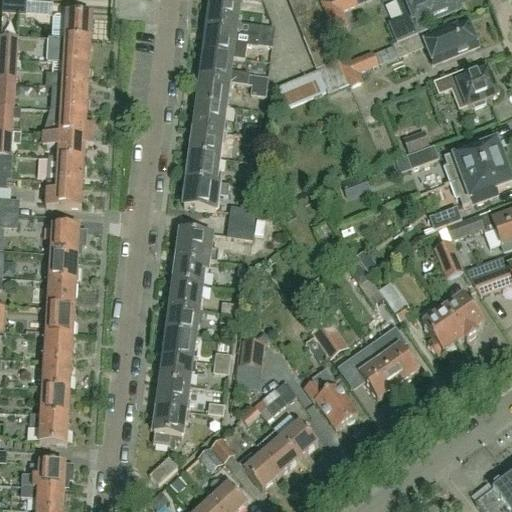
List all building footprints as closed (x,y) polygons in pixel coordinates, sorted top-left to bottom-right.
[(317,6),(314,0),(298,0),(288,4),(293,16),(317,6)] [(348,29),(342,15),(357,9),(353,0),(335,0),(321,5),(333,35),(348,29)] [(427,34),(424,26),(460,11),(454,0),(404,0),(395,4),(403,22),(390,28),(398,47),(427,34)] [(25,18),(26,5),(3,4),(2,17),(25,18)] [(321,18),(320,14),(317,6),(293,16),(297,27),(321,18)] [(210,7),(207,33),(239,37),(241,26),(236,25),(238,10),(210,7)] [(91,44),(93,20),(66,18),(66,19),(56,19),(54,22),(53,42),(91,44)] [(302,39),(326,29),(321,18),(297,27),(302,39)] [(399,62),(426,51),(428,57),(437,53),(442,65),(477,50),(468,27),(443,37),(442,34),(423,41),(422,38),(372,59),(372,57),(342,70),(351,91),(362,86),(358,77),(399,60),(399,62)] [(330,41),(326,29),(302,39),(306,51),(330,41)] [(273,41),(275,32),(260,30),(259,39),(273,41)] [(232,62),(232,61),(245,63),(247,49),(258,50),(258,49),(259,39),(239,37),(207,33),(204,58),(232,62)] [(0,63),(17,64),(18,40),(2,39),(0,63)] [(272,51),(273,41),(259,39),(258,49),(272,51)] [(335,52),(330,41),(306,51),(311,62),(335,52)] [(90,68),(91,44),(53,42),(49,42),(48,53),(64,54),(64,64),(64,67),(90,68)] [(340,64),(335,52),(311,62),(316,74),(317,73),(340,64)] [(230,75),(232,62),(204,58),(201,84),(233,88),(252,90),(267,92),(268,83),(249,81),(249,78),(230,75)] [(0,87),(16,88),(17,64),(0,63),(0,64),(0,87)] [(349,90),(340,64),(317,73),(318,75),(278,91),(286,113),(327,97),(328,98),(349,90)] [(53,66),(53,78),(47,78),(47,90),(88,92),(90,68),(64,67),(53,66)] [(499,96),(495,85),(492,86),(487,75),(469,83),(465,74),(434,87),(439,100),(451,95),(460,115),(474,109),(475,112),(486,108),(485,105),(497,100),(496,97),(499,96)] [(225,113),(227,98),(231,99),(233,88),(201,84),(197,109),(225,113)] [(0,87),(0,111),(14,112),(16,88),(0,87)] [(87,116),(88,92),(47,90),(46,102),(61,103),(61,112),(51,111),(50,115),(87,117),(87,116)] [(265,102),(267,92),(252,90),(251,100),(265,102)] [(225,113),(197,109),(194,135),(226,139),(228,127),(224,126),(225,113)] [(0,135),(13,136),(14,112),(0,111),(0,135)] [(86,130),(87,117),(50,115),(44,138),(94,141),(94,130),(86,130)] [(260,142),(261,133),(247,131),(246,140),(260,142)] [(0,135),(0,159),(8,160),(12,160),(13,136),(0,135)] [(194,135),(191,160),(219,164),(221,149),(225,149),(226,139),(194,135)] [(93,150),(94,141),(44,138),(43,150),(58,151),(58,162),(84,164),(85,150),(93,150)] [(429,151),(425,140),(418,142),(416,139),(404,143),(409,158),(429,151)] [(258,152),(260,142),(246,140),(244,150),(258,152)] [(475,153),(473,148),(453,155),(453,157),(444,161),(447,170),(444,171),(450,187),(504,166),(496,145),(475,153)] [(437,164),(432,151),(406,160),(411,174),(437,164)] [(217,176),(219,164),(191,160),(187,186),(229,191),(229,190),(220,188),(221,177),(217,176)] [(406,160),(394,165),(399,178),(411,174),(406,160)] [(83,188),(84,164),(58,162),(49,162),(47,186),(83,188)] [(491,195),(511,187),(504,166),(450,187),(456,203),(459,201),(463,210),(472,207),(473,208),(493,201),(491,195)] [(259,194),(261,180),(262,169),(252,168),(249,192),(259,194)] [(11,195),(6,194),(7,184),(0,183),(0,218),(19,219),(19,206),(10,205),(11,195)] [(351,189),(356,201),(369,196),(365,185),(351,189)] [(81,212),(83,188),(47,186),(46,210),(81,212)] [(216,216),(218,200),(227,201),(229,191),(187,186),(184,212),(216,216)] [(245,193),(244,206),(257,208),(259,195),(249,194),(245,193)] [(460,225),(455,212),(429,222),(434,235),(460,225)] [(254,233),(256,216),(231,213),(229,230),(254,233)] [(490,215),(446,232),(451,246),(483,234),(484,238),(490,252),(511,244),(511,217),(492,225),(490,215)] [(0,232),(18,234),(19,219),(0,218),(0,232)] [(252,246),(254,233),(229,230),(227,242),(252,246)] [(52,231),(50,259),(78,261),(80,233),(52,231)] [(210,254),(212,239),(181,235),(178,261),(209,265),(217,266),(218,255),(210,254)] [(462,277),(450,247),(435,253),(446,283),(462,277)] [(49,286),(77,287),(78,261),(50,259),(49,286)] [(204,276),(208,276),(209,265),(178,261),(174,286),(202,290),(204,276)] [(511,268),(508,270),(504,261),(463,276),(480,301),(511,288),(511,268)] [(358,268),(349,275),(359,290),(369,283),(358,268)] [(247,285),(249,271),(239,269),(237,284),(247,285)] [(383,304),(378,297),(369,283),(359,290),(374,311),(383,304)] [(75,314),(77,287),(49,286),(47,313),(75,314)] [(200,304),(202,290),(174,286),(171,311),(203,316),(204,304),(200,304)] [(411,318),(405,310),(390,289),(378,297),(383,304),(399,326),(411,318)] [(475,334),(484,328),(464,299),(443,314),(463,343),(464,342),(466,345),(477,337),(475,334)] [(236,320),(237,310),(223,308),(222,318),(236,320)] [(198,326),(201,327),(203,316),(171,311),(168,337),(196,340),(198,326)] [(75,314),(47,313),(45,340),(74,341),(75,314)] [(463,343),(443,314),(422,329),(432,344),(428,348),(437,361),(463,343)] [(235,330),(236,320),(222,318),(220,328),(235,330)] [(349,353),(335,333),(329,326),(312,339),(331,366),(349,353)] [(418,376),(400,351),(405,348),(394,334),(369,351),(399,392),(409,385),(408,383),(418,376)] [(196,340),(168,337),(164,362),(197,366),(198,355),(194,355),(196,340)] [(45,340),(44,367),(72,368),(74,341),(45,340)] [(259,394),(265,349),(243,346),(240,371),(238,371),(236,391),(259,394)] [(388,400),(399,392),(369,351),(349,366),(377,405),(386,399),(388,400)] [(229,370),(230,360),(216,358),(215,369),(229,370)] [(164,362),(161,387),(189,391),(191,377),(195,377),(197,366),(164,362)] [(44,367),(42,393),(70,395),(72,368),(44,367)] [(228,380),(229,370),(215,369),(214,378),(228,380)] [(358,419),(336,389),(326,374),(313,383),(315,386),(304,394),(313,407),(315,406),(335,435),(358,419)] [(187,405),(189,391),(161,387),(157,412),(190,417),(191,406),(187,405)] [(42,393),(41,420),(69,422),(70,395),(42,393)] [(288,410),(279,400),(266,410),(275,421),(288,410)] [(208,420),(223,422),(224,412),(209,410),(208,420)] [(255,411),(241,423),(247,429),(260,418),(255,411)] [(183,442),(184,427),(188,428),(190,417),(157,412),(154,438),(155,438),(153,449),(170,451),(171,441),(183,442)] [(69,422),(41,420),(30,420),(30,430),(40,431),(39,448),(67,450),(69,422)] [(317,448),(299,427),(281,443),(299,464),(317,448)] [(299,464),(281,443),(280,443),(274,436),(263,445),(270,452),(263,459),(281,480),(299,464)] [(211,453),(225,468),(235,459),(222,444),(211,453)] [(281,480),(263,459),(258,453),(239,469),(262,496),(281,480)] [(223,469),(210,454),(199,463),(212,479),(223,469)] [(158,490),(177,472),(168,463),(150,480),(158,490)] [(23,480),(22,492),(64,495),(65,484),(72,485),(73,469),(40,468),(39,481),(23,480)] [(511,511),(511,480),(475,508),(478,511),(511,511)] [(187,491),(179,481),(170,489),(178,499),(187,491)] [(243,511),(247,509),(228,488),(210,505),(216,511),(243,511)] [(37,503),(36,511),(63,511),(64,495),(22,492),(22,502),(37,503)] [(0,507),(13,508),(14,494),(0,493),(0,507)] [(160,511),(169,505),(161,497),(149,507),(154,511),(160,511)]
